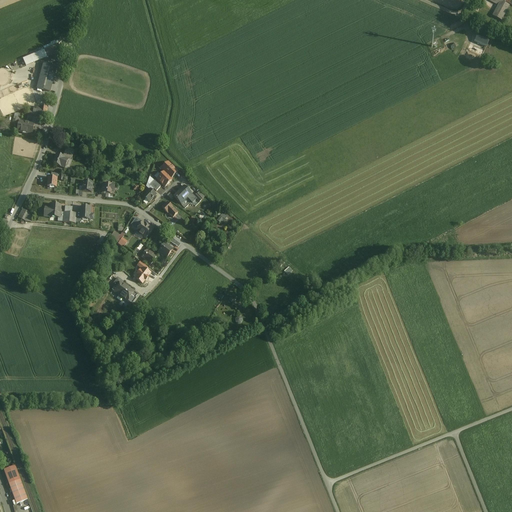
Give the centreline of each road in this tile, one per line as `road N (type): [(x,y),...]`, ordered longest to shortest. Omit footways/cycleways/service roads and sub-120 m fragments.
road 1 (residential): [(271,345),(250,295),(131,205),(24,192)]
road 2 (residential): [(74,34),(24,192)]
road 3 (unclassified): [(326,483),(271,345)]
road 4 (unclassified): [(454,432),(326,483)]
